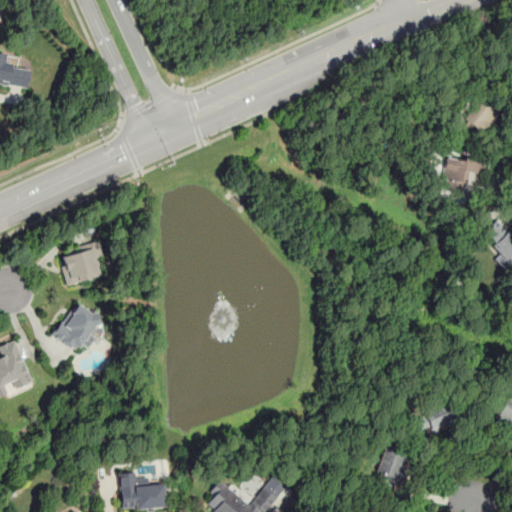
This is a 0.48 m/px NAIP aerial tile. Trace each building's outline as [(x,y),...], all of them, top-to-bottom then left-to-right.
[(29,67),(5,64),(7,53),(0,52),(0,83),(26,87),(29,67)] [(485,135),(499,111),(475,96),(461,121),(485,135)] [(469,173),(482,174),(484,159),(444,154),(439,191),(466,195),(469,173)] [(509,263),(511,260),(511,234),(496,218),(480,233),(509,263)] [(94,259),(101,257),(97,239),(63,249),(65,258),(58,260),(65,285),(98,276),(94,259)] [(49,334),(71,351),(78,343),(81,346),(102,320),(76,299),(49,334)] [(0,396),(32,386),(15,339),(0,343),(0,356),(1,359),(0,359),(0,396)] [(511,424),(511,394),(505,392),(495,418),(511,424)] [(415,435),(453,421),(446,401),(407,415),(415,435)] [(381,488),(400,490),(406,452),(379,448),(376,477),(382,478),(381,488)] [(119,511),(164,509),(162,480),(137,482),(136,471),(116,472),(119,511)] [(209,511),(261,511),(274,495),(261,485),(248,503),(216,478),(207,490),(212,495),(206,503),(212,508),(209,511)]
